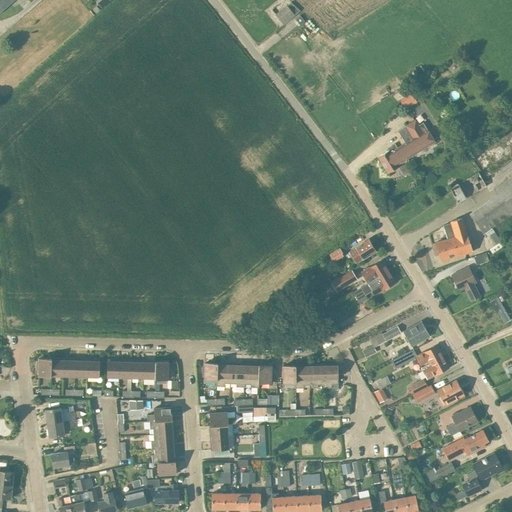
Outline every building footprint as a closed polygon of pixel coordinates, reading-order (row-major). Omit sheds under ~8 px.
[(0,0),(0,13),(14,0),(0,0)] [(287,5),(275,14),(283,25),(285,23),(295,15),(298,13),(300,11),(291,2),(287,5)] [(301,24),(305,21),(300,15),(296,19),(301,24)] [(439,73),(444,80),(458,71),(453,64),(439,73)] [(406,109),(417,102),(411,93),(400,100),(406,109)] [(406,143),(397,149),(404,161),(435,142),(428,130),(423,122),(419,125),(415,120),(405,126),(413,139),(406,143)] [(405,126),(398,131),(406,143),(413,139),(405,126)] [(439,136),(446,146),(453,142),(447,131),(439,136)] [(457,134),(452,137),(455,142),(460,139),(457,134)] [(404,161),(397,149),(391,152),(389,150),(378,157),(388,174),(400,167),(398,164),(404,161)] [(511,166),(510,164),(503,169),(511,181),(511,166)] [(511,181),(503,169),(496,174),(507,190),(511,186),(511,181)] [(479,172),(458,181),(465,197),(487,188),(479,172)] [(451,185),(455,201),(464,199),(460,183),(451,185)] [(478,208),(469,214),(484,235),(492,229),(478,208)] [(442,261),(473,252),(463,218),(451,222),(452,223),(444,225),(448,239),(437,242),(442,261)] [(363,259),(376,251),(369,240),(356,247),(356,248),(349,252),(356,263),(363,259)] [(333,252),(330,254),(330,255),(334,262),(344,255),(340,248),(333,252)] [(486,253),(475,257),(477,262),(478,265),(489,261),(487,257),(486,253)] [(370,267),(361,272),(368,283),(376,278),(389,271),(382,260),(370,267)] [(480,297),(474,285),(476,280),(470,267),(452,276),(460,292),(465,289),(471,301),(480,297)] [(337,291),(358,278),(352,269),(332,281),(337,291)] [(368,283),(353,292),(359,303),(368,298),(366,295),(372,291),(375,295),(396,282),(389,271),(376,278),(368,283)] [(503,324),(511,320),(498,297),(490,301),(503,324)] [(331,305),(321,311),(325,317),(327,321),(331,318),(329,315),(335,311),(331,305)] [(412,347),(430,336),(421,321),(403,332),(412,347)] [(397,326),(382,335),(386,342),(394,338),(401,334),(397,326)] [(430,363),(443,356),(437,345),(424,352),(424,353),(417,356),(416,357),(416,358),(420,365),(428,361),(430,363)] [(365,357),(376,352),(373,346),(362,351),(365,357)] [(408,362),(404,354),(391,360),(396,368),(408,362)] [(430,363),(421,367),(428,379),(436,375),(449,368),(443,356),(430,363)] [(51,357),(39,357),(39,363),(37,363),(36,372),(39,372),(38,376),(51,376),(51,357)] [(55,360),(52,360),(52,357),(51,357),(51,376),(63,376),(63,358),(56,358),(55,360)] [(67,360),(64,360),(64,358),(63,358),(63,376),(75,376),(75,359),(68,358),(67,360)] [(79,360),(76,360),(76,359),(75,359),(75,376),(87,377),(88,359),(80,359),(79,360)] [(91,361),(88,361),(88,359),(87,377),(99,377),(100,359),(92,359),(91,361)] [(120,361),(116,361),(116,360),(108,360),(107,377),(120,378),(120,360),(120,361)] [(132,362),(128,362),(128,360),(120,360),(120,378),(132,378),(132,360),(132,362)] [(144,362),(140,362),(140,360),(132,360),(132,378),(144,378),(144,360),(144,362)] [(156,362),(152,362),(152,361),(144,360),(144,378),(155,378),(156,378),(156,362)] [(156,362),(156,378),(156,379),(168,379),(168,375),(170,375),(170,366),(168,366),(169,362),(156,362)] [(203,367),(203,376),(205,376),(204,380),(216,381),(216,386),(218,386),(218,364),(218,363),(205,363),(205,367),(203,367)] [(231,384),(232,363),(222,363),(222,364),(218,364),(218,386),(225,386),(225,383),(231,384)] [(245,365),(241,365),(241,363),(232,363),(231,384),(237,384),(236,387),(244,387),(245,363),(245,365)] [(258,388),(259,366),(254,365),(255,364),(245,363),(244,387),(245,387),(245,384),(251,384),(250,387),(258,388)] [(328,365),(324,365),(325,387),(332,387),(332,389),(339,389),(338,384),(338,363),(328,364),(328,365)] [(310,366),(310,364),(300,364),(300,366),(297,366),(297,388),(304,388),(304,385),(310,385),(310,388),(311,388),(310,366)] [(324,365),(324,364),(314,364),(314,366),(310,366),(311,388),(318,388),(318,385),(324,384),(324,387),(325,387),(324,365)] [(271,385),(272,366),(259,365),(259,366),(258,388),(259,388),(259,385),(271,385)] [(296,366),(283,366),(283,383),(296,383),(296,388),(297,388),(297,366),(296,366)] [(424,379),(409,387),(413,394),(428,386),(424,379)] [(456,380),(438,390),(441,396),(439,397),(443,405),(445,404),(445,405),(464,395),(463,394),(464,393),(460,386),(460,387),(456,380)] [(413,394),(412,394),(417,403),(436,394),(431,385),(428,386),(413,394)] [(381,388),(374,392),(376,396),(383,392),(381,388)] [(130,399),(130,408),(143,408),(143,399),(130,399)] [(244,405),(237,405),(237,412),(253,412),(253,407),(253,404),(244,405)] [(150,421),(172,420),(171,407),(154,408),(155,414),(147,415),(148,421),(150,421)] [(253,415),(263,415),(267,412),(266,407),(267,407),(253,407),(253,415)] [(387,407),(384,414),(390,416),(392,410),(387,407)] [(455,422),(446,427),(451,435),(453,439),(462,435),(460,431),(478,422),(470,407),(452,416),(455,422)] [(61,408),(46,410),(48,423),(63,421),(69,420),(68,412),(68,408),(61,409),(61,408)] [(75,411),(68,412),(69,420),(76,419),(80,418),(79,411),(75,411)] [(227,412),(210,413),(211,425),(228,424),(233,424),(236,423),(235,418),(228,418),(227,412)] [(172,424),(172,420),(150,421),(150,429),(153,429),(154,435),(174,433),(174,424),(172,424)] [(50,437),(65,435),(63,421),(48,423),(50,437)] [(212,430),(210,430),(210,438),(211,438),(212,438),(234,436),(233,424),(228,424),(211,425),(211,426),(212,430)] [(463,438),(443,449),(448,459),(465,450),(467,454),(482,447),(481,445),(488,441),(482,431),(464,440),(463,438)] [(152,448),(174,447),(173,442),(175,442),(174,433),(154,435),(154,440),(151,441),(152,448)] [(212,442),(211,442),(211,450),(229,449),(229,448),(234,448),(234,436),(212,438),(212,442)] [(419,441),(414,443),(417,450),(422,447),(419,441)] [(95,442),(88,443),(89,454),(97,453),(95,442)] [(64,447),(64,452),(52,454),(54,468),(69,465),(68,455),(76,453),(74,445),(64,447)] [(174,447),(152,448),(152,449),(155,449),(155,454),(152,455),(153,462),(175,460),(174,456),(176,456),(175,447),(174,447)] [(410,455),(407,457),(410,462),(420,456),(418,452),(410,455)] [(466,474),(469,480),(463,484),(466,490),(462,491),(461,490),(455,493),(459,500),(469,495),(469,496),(482,489),(478,482),(496,472),(497,474),(503,471),(494,453),(473,464),(476,470),(466,474)] [(408,467),(404,457),(397,458),(400,469),(408,467)] [(175,461),(175,460),(153,462),(153,463),(158,463),(159,475),(176,474),(175,461)] [(0,484),(12,486),(14,473),(4,472),(5,467),(7,468),(7,463),(0,461),(0,484)] [(355,479),(364,477),(360,461),(352,462),(355,479)] [(434,468),(421,475),(426,485),(439,478),(455,470),(451,462),(435,470),(434,468)] [(349,463),(341,464),(342,472),(351,470),(349,463)] [(248,472),(248,483),(260,483),(260,472),(248,472)] [(401,473),(392,475),(395,488),(403,487),(401,473)] [(80,479),(77,480),(80,492),(87,490),(85,480),(85,479),(84,478),(83,474),(79,475),(80,479)] [(319,474),(307,474),(308,485),(320,485),(319,474)] [(55,488),(67,486),(65,478),(54,480),(55,488)] [(135,490),(124,493),(128,508),(147,503),(143,487),(142,488),(140,479),(132,481),(135,490)] [(147,480),(148,487),(160,487),(159,479),(147,480)] [(11,499),(12,486),(0,484),(0,508),(2,509),(3,498),(11,499)] [(179,491),(177,491),(177,484),(169,484),(169,491),(155,491),(155,502),(179,502),(179,491)] [(407,511),(412,511),(418,511),(415,496),(418,495),(416,485),(411,486),(413,496),(405,497),(407,511)] [(96,489),(87,491),(90,502),(98,500),(96,489)] [(386,501),(384,491),(378,492),(380,503),(384,502),(385,511),(396,511),(394,499),(386,501)] [(105,501),(98,502),(100,511),(106,511),(117,510),(114,498),(113,499),(111,492),(103,493),(105,501)] [(212,509),(224,509),(224,493),(212,493),(212,509)] [(224,509),(236,509),(236,493),(224,493),(224,509)] [(236,509),(248,509),(248,493),(236,493),(236,509)] [(248,509),(260,509),(260,493),(248,493),(248,509)] [(86,511),(84,501),(83,501),(81,494),(70,496),(73,511),(86,511)] [(297,511),(310,511),(309,495),(296,496),(297,511)] [(310,511),(322,510),(321,495),(309,495),(310,511)] [(60,511),(73,511),(70,496),(64,497),(57,498),(59,506),(60,511)] [(284,511),(296,511),(297,511),(296,496),(284,497),(284,511)] [(272,511),(284,511),(284,497),(272,498),(272,511)] [(396,511),(407,511),(405,497),(394,499),(396,511)] [(360,500),(359,500),(361,511),(372,511),(370,498),(360,500)] [(350,511),(361,511),(359,500),(348,502),(350,511)] [(338,511),(350,511),(348,502),(337,505),(338,511)]
